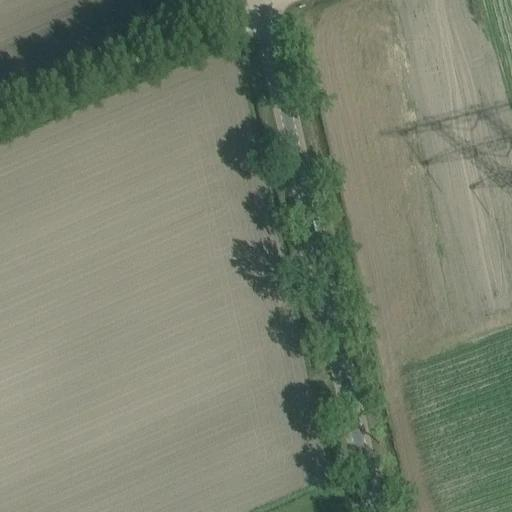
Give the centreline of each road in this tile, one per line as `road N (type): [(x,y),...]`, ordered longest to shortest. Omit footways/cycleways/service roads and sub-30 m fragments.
road 1 (tertiary): [(372,511),(261,9)]
road 2 (track): [(0,120),(261,9)]
